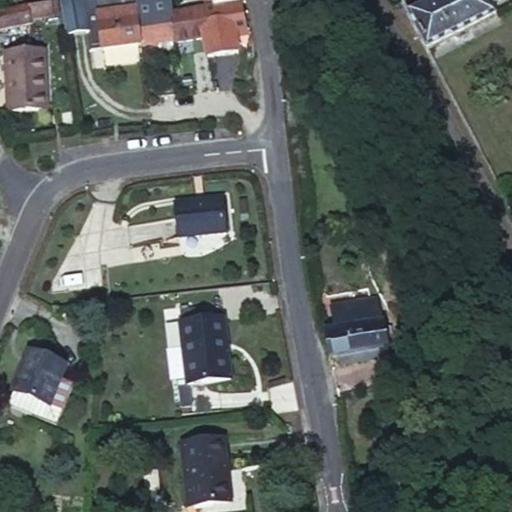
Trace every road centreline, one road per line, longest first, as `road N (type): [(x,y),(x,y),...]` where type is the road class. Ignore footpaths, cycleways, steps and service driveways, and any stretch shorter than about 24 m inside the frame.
road 1 (residential): [(276,148),(337,511)]
road 2 (residential): [(276,148),(72,177),(42,197),(0,302)]
road 3 (unclassified): [(511,248),(369,0)]
road 4 (residential): [(252,0),(276,148)]
